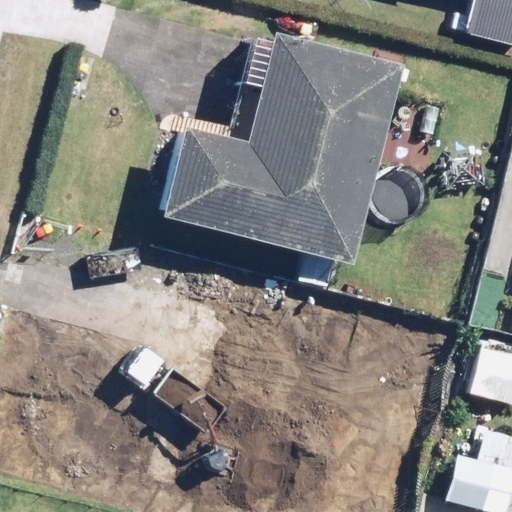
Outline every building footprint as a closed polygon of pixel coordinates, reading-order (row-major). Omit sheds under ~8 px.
[(511,0),(474,0),(466,35),(511,46),(511,0)] [(351,265),(403,62),(260,25),(232,134),(180,121),(156,215),(351,265)] [(306,312),(189,284),(141,480),(258,508),(292,369),(332,379),(342,339),(302,329),(306,312)] [(456,321),(397,307),(390,335),(449,350),(456,321)] [(511,405),(511,353),(474,345),(463,394),(511,405)] [(504,511),(511,485),(511,435),(486,429),(478,458),(454,452),(442,499),(427,495),(422,511),(504,511)]
